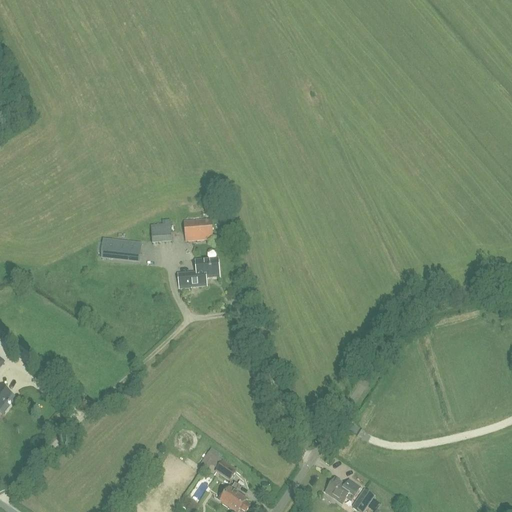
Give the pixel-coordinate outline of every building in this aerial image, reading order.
[(211,220),(184,223),(186,243),(213,240),(211,220)] [(151,227),(152,245),(172,243),(170,225),(151,227)] [(103,240),(101,259),(139,263),(142,245),(103,240)] [(196,274),(178,276),(179,290),(191,289),(191,288),(207,287),(206,279),(220,278),(218,260),(195,262),(196,274)] [(16,354),(23,358),(27,354),(20,349),(16,354)] [(0,413),(3,416),(15,399),(1,388),(0,388),(0,368),(4,363),(0,360),(0,413)] [(209,453),(200,467),(207,472),(211,466),(217,470),(215,473),(229,482),(236,471),(223,462),(222,462),(219,460),(222,457),(212,450),(209,454),(209,453)] [(352,499),(356,492),(360,486),(349,479),(344,486),(334,479),(332,482),(331,481),(329,481),(327,486),(327,487),(328,488),(325,493),(338,501),(339,499),(343,502),(347,496),(352,499)] [(207,494),(211,483),(204,481),(200,491),(207,494)] [(244,511),(245,511),(249,506),(245,503),(246,502),(235,494),(240,487),(235,484),(231,491),(230,491),(221,504),(230,510),(230,511),(238,511),(241,509),(244,511)] [(358,511),(364,511),(375,497),(364,490),(353,508),(358,511)]
